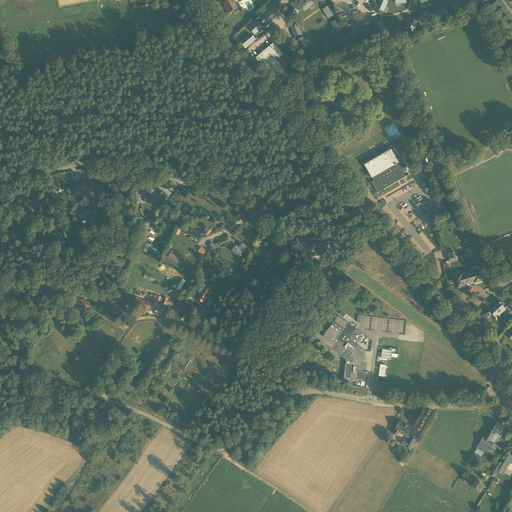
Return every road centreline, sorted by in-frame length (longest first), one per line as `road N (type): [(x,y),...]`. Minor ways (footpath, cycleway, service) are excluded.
road 1 (unclassified): [(492,384),(475,405),(304,392),(247,438),(220,448),(137,411),(0,368)]
road 2 (tertiary): [(452,316),(224,48),(193,0)]
road 3 (track): [(360,207),(358,217),(340,224),(97,157),(0,184)]
road 4 (track): [(304,392),(268,367),(148,318),(131,323),(83,392)]
road 5 (track): [(38,213),(89,225),(145,225),(177,179)]
road 6 (track): [(48,511),(96,438),(137,411)]
road 7 (unknown): [(353,23),(352,47),(315,63),(295,53),(281,25)]
